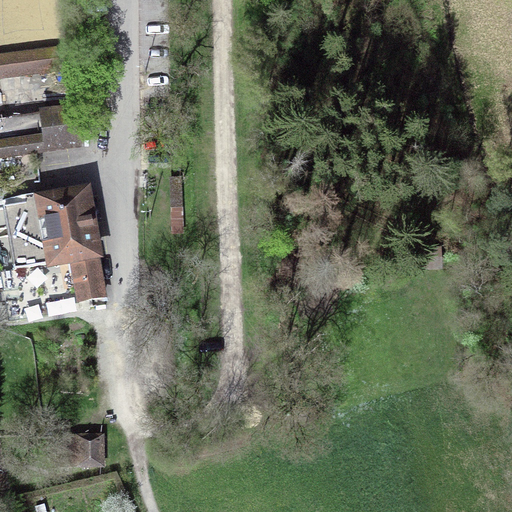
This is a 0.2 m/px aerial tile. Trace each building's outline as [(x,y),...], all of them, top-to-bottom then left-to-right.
[(0,76),(60,69),(58,51),(0,58),(0,76)] [(40,115),(42,132),(73,128),(72,111),(40,115)] [(79,133),(0,143),(0,162),(3,162),(2,158),(81,148),(79,133)] [(13,271),(70,261),(77,303),(101,299),(84,195),(39,203),(38,196),(0,201),(0,199),(0,198),(0,209),(2,209),(13,271)] [(404,276),(408,288),(427,280),(423,269),(404,276)] [(58,469),(100,467),(100,438),(57,439),(58,469)]
